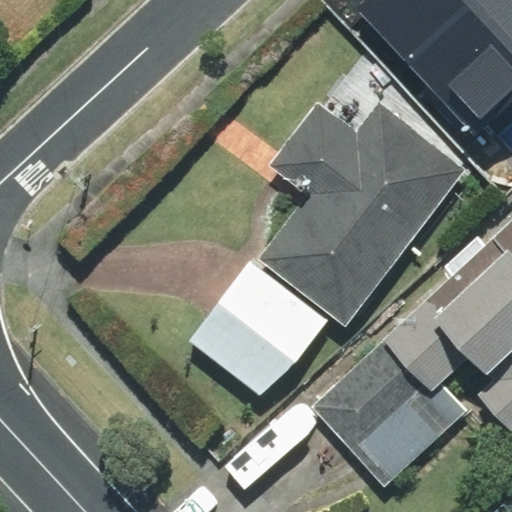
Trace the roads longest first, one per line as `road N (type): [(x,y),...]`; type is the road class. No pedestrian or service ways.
road 1 (residential): [(197,0),(0,183)]
road 2 (residential): [(0,421),(84,511)]
